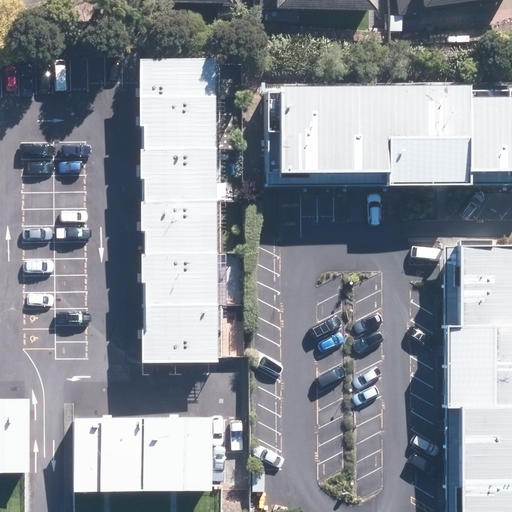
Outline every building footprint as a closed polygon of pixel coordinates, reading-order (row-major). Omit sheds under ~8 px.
[(140,0),(141,10),(233,7),(232,0),(140,0)] [(261,0),(261,17),(362,16),(361,0),(261,0)] [(396,0),(400,13),(457,0),(396,0)] [(226,376),(227,80),(155,80),(154,376),(226,376)] [(511,108),(300,109),(300,191),(511,189),(511,108)] [(511,511),(511,254),(454,254),(450,511),(511,511)] [(0,482),(35,482),(33,406),(0,406),(0,482)] [(73,426),(73,500),(214,501),(215,427),(73,426)]
